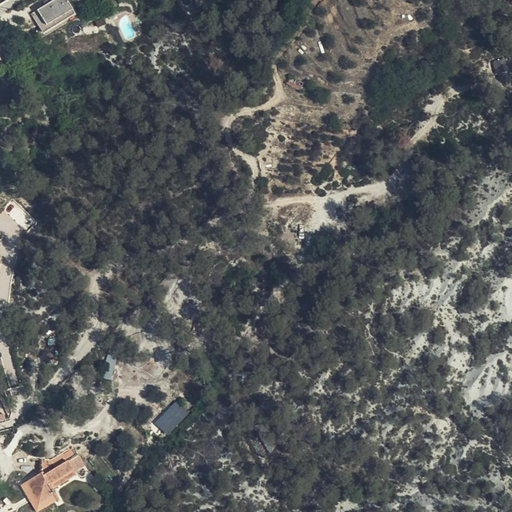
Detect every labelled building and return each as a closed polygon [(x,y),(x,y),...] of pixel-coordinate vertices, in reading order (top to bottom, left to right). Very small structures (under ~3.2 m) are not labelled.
[(45,4),(29,14),(41,32),(73,12),(65,0),(46,0),(44,2),(45,4)] [(0,41),(7,52),(10,55),(14,52),(13,49),(14,47),(6,35),(0,38),(0,41)] [(277,94),(272,79),(264,82),(269,97),(277,94)] [(116,362),(119,351),(110,349),(107,359),(116,362)] [(106,360),(102,375),(112,378),(116,363),(106,360)] [(169,434),(189,412),(176,400),(155,421),(169,434)] [(35,473),(20,482),(32,505),(51,495),(48,490),(71,475),(64,462),(73,457),(67,446),(47,458),(35,459),(35,473)] [(32,505),(20,482),(12,487),(25,511),(34,511),(54,501),(51,495),(32,505)]
